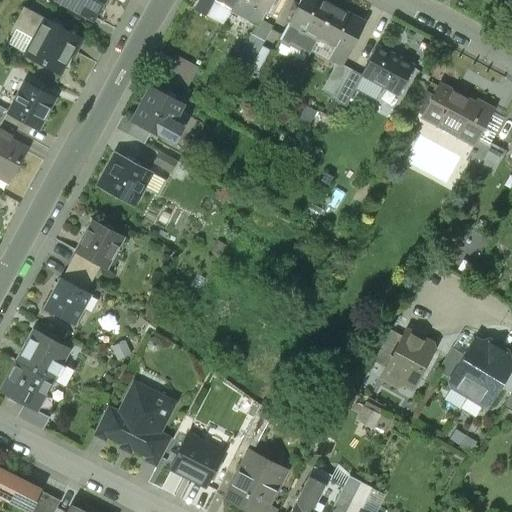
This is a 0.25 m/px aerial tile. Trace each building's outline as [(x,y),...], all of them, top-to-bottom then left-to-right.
[(57,0),(70,7),(68,11),(74,14),(76,10),(93,19),(102,0),(57,0)] [(198,0),(194,9),(205,14),(212,0),(198,0)] [(272,0),(235,0),(229,11),(258,26),(267,11),(266,11),(272,0)] [(301,0),(298,6),(294,4),(290,12),(294,14),(280,40),(308,55),(317,38),(334,6),(322,0),(301,0)] [(511,5),(511,0),(496,0),(510,9),(511,5)] [(334,6),(317,38),(335,47),(328,60),(336,65),(339,67),(341,65),(363,22),(334,6)] [(79,38),(23,8),(14,24),(35,35),(25,54),(58,71),(69,50),(72,52),(79,38)] [(251,33),(240,53),(253,61),(261,46),(265,40),(251,33)] [(272,52),(261,46),(253,61),(250,67),(261,73),(272,52)] [(413,66),(377,47),(362,75),(398,94),(413,66)] [(179,55),(171,74),(189,83),(197,64),(179,55)] [(336,65),(322,91),(335,98),(350,70),(341,65),(339,67),(336,65)] [(335,98),(334,100),(346,107),(362,76),(350,70),(335,98)] [(7,111),(6,113),(7,113),(37,129),(54,97),(23,81),(7,111)] [(474,105),(440,86),(422,118),(473,146),(493,108),(477,99),(474,105)] [(182,103),(151,87),(133,120),(164,137),(165,135),(174,140),(188,114),(179,109),(182,103)] [(0,137),(0,173),(9,179),(25,151),(0,137)] [(184,150),(165,140),(159,152),(178,162),(184,150)] [(178,162),(159,152),(153,163),(172,173),(178,162)] [(150,172),(116,153),(98,186),(133,204),(150,172)] [(124,236),(93,219),(76,251),(100,265),(106,268),(124,236)] [(100,265),(77,252),(69,266),(91,282),(100,265)] [(91,282),(69,266),(63,279),(86,291),(91,282)] [(63,279),(61,278),(45,308),(74,323),(90,294),(86,291),(63,279)] [(70,348),(35,328),(17,361),(52,381),(62,386),(68,375),(67,365),(62,362),(70,348)] [(412,333),(408,330),(405,331),(402,337),(385,368),(382,374),(397,382),(410,378),(419,383),(436,351),(433,344),(424,339),(421,340),(413,336),(412,333)] [(402,337),(390,331),(373,361),(385,368),(402,337)] [(474,338),(466,352),(461,353),(457,359),(458,364),(450,378),(449,379),(451,386),(467,396),(498,346),(489,340),(481,343),(474,338)] [(506,351),(498,346),(467,396),(484,405),(491,404),(499,389),(505,388),(508,382),(507,377),(511,368),(511,361),(508,359),(506,351)] [(452,348),(437,371),(450,378),(458,364),(457,359),(461,353),(452,348)] [(52,381),(17,361),(1,390),(1,389),(0,391),(24,404),(37,410),(37,409),(52,381)] [(174,403),(134,383),(117,417),(117,418),(106,439),(108,440),(109,437),(146,455),(144,458),(146,459),(159,432),(160,432),(174,403)] [(511,391),(503,407),(511,411),(511,391)] [(37,410),(24,404),(17,417),(43,429),(49,417),(37,410)] [(260,404),(248,429),(261,435),(273,411),(260,404)] [(365,404),(356,420),(372,428),(380,412),(365,404)] [(117,417),(104,411),(94,433),(106,439),(117,418),(117,417)] [(159,432),(146,459),(159,466),(173,438),(160,432),(159,432)] [(225,455),(190,437),(173,469),(208,488),(225,455)] [(248,458),(227,501),(250,511),(266,511),(270,505),(287,469),(270,461),(267,467),(248,458)] [(0,493),(12,499),(21,482),(0,471),(0,493)] [(312,472),(301,494),(301,495),(292,511),(331,511),(342,491),(333,486),(335,483),(312,472)] [(360,482),(349,477),(342,491),(331,511),(345,511),(350,503),(360,482)] [(54,511),(60,501),(22,481),(12,499),(10,502),(29,511),(54,511)] [(358,511),(361,508),(350,503),(345,511),(358,511)]
